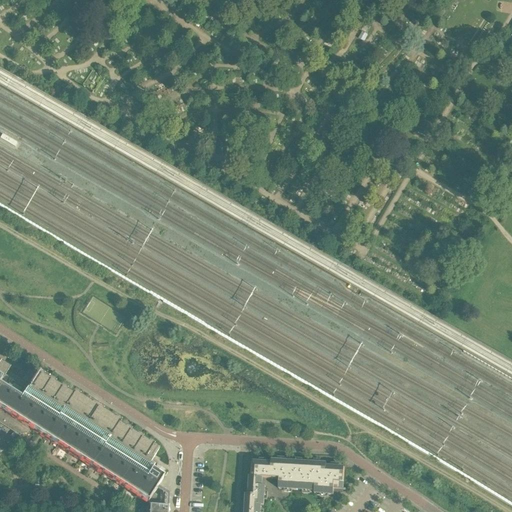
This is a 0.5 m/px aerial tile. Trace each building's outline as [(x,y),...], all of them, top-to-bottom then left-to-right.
[(362,32),(358,39),(364,42),(367,35),(362,32)] [(425,121),(419,134),(426,138),(433,125),(425,121)] [(1,136),(0,138),(1,139),(11,145),(15,147),(17,143),(13,141),(3,135),(2,134),(1,136)] [(0,421),(11,428),(19,433),(25,432),(28,427),(30,429),(33,431),(147,502),(147,503),(148,501),(153,504),(153,505),(152,505),(151,511),(165,511),(166,506),(163,506),(163,500),(154,494),(156,489),(158,487),(163,478),(152,471),(154,467),(149,465),(152,461),(155,455),(158,451),(153,447),(154,446),(148,442),(148,444),(141,440),(142,439),(140,437),(137,435),(136,437),(130,433),(131,431),(125,428),(125,429),(119,426),(120,424),(120,423),(121,422),(115,418),(114,420),(102,412),(103,411),(98,408),(97,407),(92,404),(91,405),(79,397),(80,396),(74,392),(73,394),(72,396),(66,392),(67,391),(61,387),(61,389),(54,385),(55,383),(50,380),(49,381),(43,377),(44,376),(38,373),(38,374),(37,374),(30,385),(22,380),(18,378),(12,374),(7,371),(10,367),(6,365),(0,360),(0,421)] [(260,511),(261,506),(264,506),(265,487),(266,479),(279,480),(279,489),(315,491),(315,494),(334,495),(334,493),(343,493),(344,468),(326,467),(326,464),(272,461),(271,463),(253,462),(253,477),(250,477),(249,495),(246,495),(245,511),(260,511)] [(42,479),(36,477),(34,485),(40,486),(42,479)]
